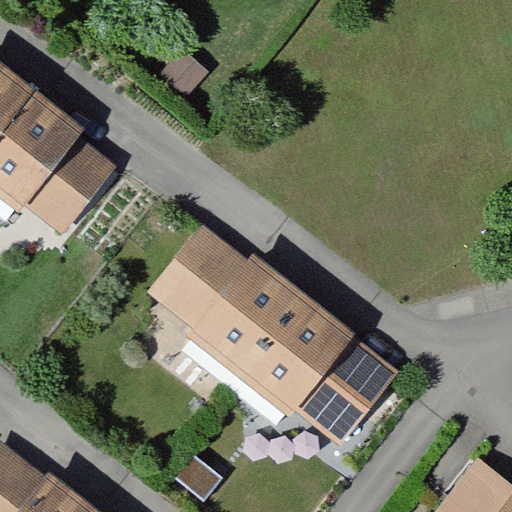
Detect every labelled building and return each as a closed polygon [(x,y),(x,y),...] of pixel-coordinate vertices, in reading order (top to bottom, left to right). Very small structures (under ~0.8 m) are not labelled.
[(0,119),(24,90),(0,70),(0,119)] [(24,90),(0,119),(0,202),(9,210),(15,203),(53,232),(104,167),(66,137),(73,128),(24,90)] [(180,338),(230,377),(294,295),(243,255),(239,261),(196,227),(141,296),(185,331),(180,338)] [(294,295),(230,377),(280,416),(286,408),(332,444),(389,371),(294,295)] [(0,511),(88,511),(40,474),(36,479),(0,450),(0,511)] [(511,511),(511,485),(508,490),(473,463),(434,511),(511,511)]
